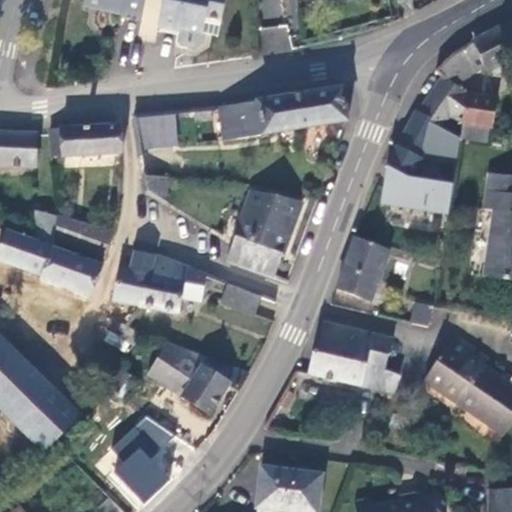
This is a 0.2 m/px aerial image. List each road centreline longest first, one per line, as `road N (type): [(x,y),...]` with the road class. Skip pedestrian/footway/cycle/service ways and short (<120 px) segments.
road 1 (tertiary): [(390,61),(292,332),(239,430),(169,511)]
road 2 (tertiary): [(390,61),(0,115)]
